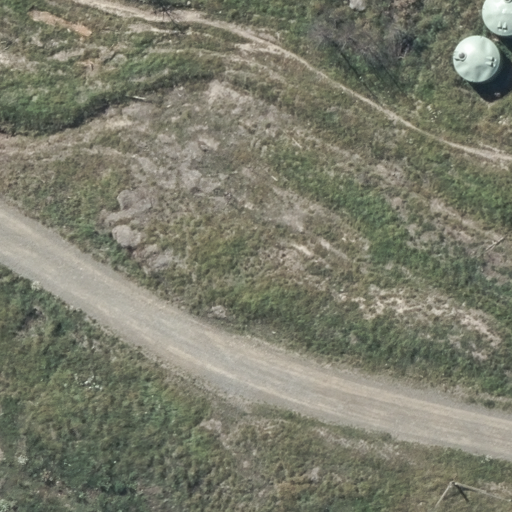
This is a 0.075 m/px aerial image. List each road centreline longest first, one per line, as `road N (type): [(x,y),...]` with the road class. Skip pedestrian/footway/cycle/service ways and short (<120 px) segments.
road 1 (track): [(0,243),(367,425),(511,473)]
road 2 (track): [(15,0),(59,20),(248,67),(511,176)]
road 3 (track): [(367,425),(107,378),(0,330)]
